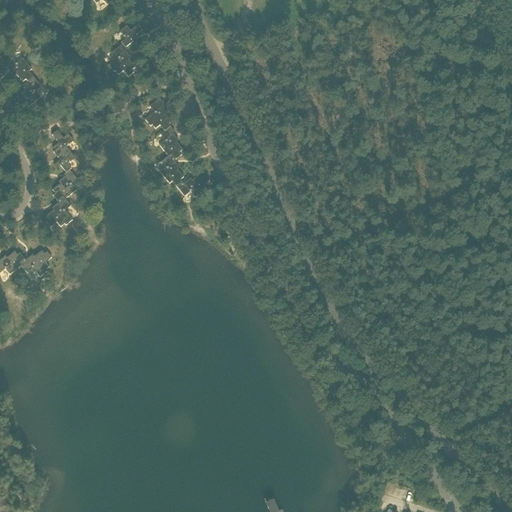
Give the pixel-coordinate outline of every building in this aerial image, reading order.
[(125,39),(121,42),(126,48),(133,42),(136,45),(139,43),(134,37),(142,30),(138,25),(130,31),(126,26),(119,32),(125,39)] [(126,48),(121,42),(120,43),(122,45),(112,52),(117,58),(108,66),(113,72),(115,71),(118,75),(123,72),(128,78),(134,73),(132,71),(135,68),(129,60),(131,58),(125,52),(128,50),(126,48)] [(0,74),(1,76),(8,70),(4,64),(5,63),(0,56),(0,74)] [(26,80),(27,81),(32,77),(29,72),(32,70),(22,58),(16,63),(11,58),(5,63),(4,64),(8,70),(14,77),(16,75),(22,83),(26,80)] [(32,77),(27,81),(29,84),(22,89),(24,91),(16,98),(19,101),(16,103),(21,109),(27,104),(29,107),(40,98),(35,92),(41,87),(32,77)] [(159,126),(164,132),(170,127),(168,125),(172,122),(166,114),(168,113),(162,106),(164,104),(159,99),(149,107),(154,113),(144,120),(150,127),(152,126),(154,130),(159,126)] [(159,146),(168,157),(171,154),(176,160),(181,155),(179,153),(183,150),(176,143),(178,141),(173,134),(175,132),(170,127),(164,132),(160,135),(165,141),(159,146)] [(52,148),(55,151),(58,148),(65,156),(70,152),(66,147),(74,141),(68,134),(63,138),(57,131),(52,135),(58,143),(52,148)] [(60,166),(66,173),(70,170),(71,169),(67,164),(75,158),(70,152),(65,156),(58,148),(55,151),(53,152),(60,160),(54,165),(56,168),(60,166)] [(172,182),(177,189),(183,184),(180,180),(184,178),(177,170),(179,168),(174,161),(176,160),(171,154),(168,157),(161,162),(166,168),(160,173),(169,185),(172,182)] [(52,196),(58,203),(64,198),(65,200),(76,191),(71,185),(77,180),(70,170),(66,173),(64,175),(65,176),(58,182),(60,184),(52,190),(55,194),(52,196)] [(190,179),(183,184),(177,189),(184,197),(190,192),(195,198),(206,189),(204,186),(209,182),(205,176),(202,178),(199,174),(192,181),(190,179)] [(64,198),(58,203),(51,209),(53,211),(45,217),(48,220),(46,222),(51,228),(56,223),(60,228),(64,224),(66,226),(72,221),(65,211),(70,206),(65,200),(64,198)] [(19,265),(20,267),(25,273),(32,268),(39,277),(46,272),(45,271),(48,268),(45,263),(51,258),(47,252),(44,254),(42,251),(34,257),(32,255),(26,261),(19,265)] [(9,275),(20,267),(19,265),(26,261),(20,253),(17,255),(14,252),(7,258),(5,256),(0,260),(0,273),(5,270),(9,275)] [(278,511),(272,496),(262,500),(267,511),(278,511)]
